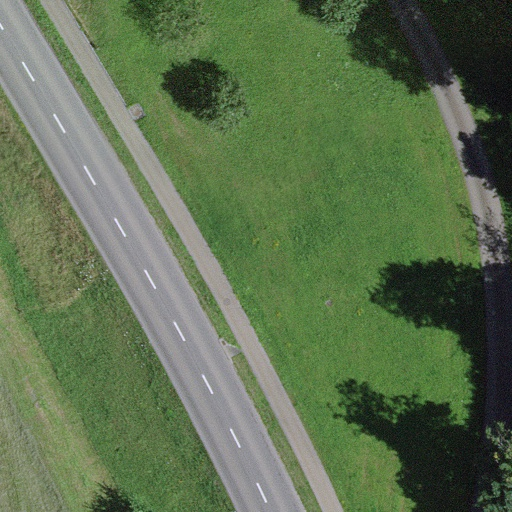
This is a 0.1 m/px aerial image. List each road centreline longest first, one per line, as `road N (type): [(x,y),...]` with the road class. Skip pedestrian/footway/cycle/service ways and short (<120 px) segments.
road 1 (secondary): [(0,29),(265,475),(278,511)]
road 2 (track): [(404,0),(470,110),(505,215),(511,283)]
road 3 (track): [(511,375),(502,456),(484,511)]
